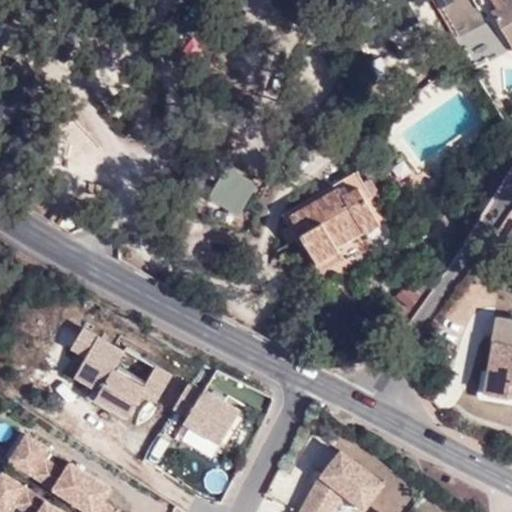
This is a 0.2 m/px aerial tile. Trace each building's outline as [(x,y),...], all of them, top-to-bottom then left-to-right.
[(488,16),(505,46),(511,42),(511,0),(486,0),(494,13),(488,16)] [(282,215),(296,238),(302,234),(294,217),(340,189),(345,197),(360,189),(367,201),(374,196),(359,169),(321,192),(282,215)] [(294,217),(302,234),(317,261),(339,249),(331,236),(358,220),(365,233),(381,224),(367,201),(360,189),(345,197),(340,189),(294,217)] [(339,249),(365,233),(358,220),(331,236),(339,249)] [(339,249),(317,261),(324,273),(346,259),(339,249)] [(172,376),(84,330),(71,354),(88,364),(77,382),(102,397),(98,404),(131,421),(145,395),(159,404),(172,376)] [(511,338),(505,337),(491,336),(484,385),(511,390),(511,338)] [(242,412),(189,384),(168,422),(219,455),(242,412)] [(26,432),(3,469),(0,473),(0,509),(5,511),(113,511),(104,507),(113,493),(71,465),(65,474),(44,462),(52,450),(26,432)] [(332,511),(345,491),(364,507),(384,484),(343,451),(324,474),(330,479),(324,486),(318,482),(300,511),(332,511)] [(324,474),(318,482),(324,486),(330,479),(324,474)]
